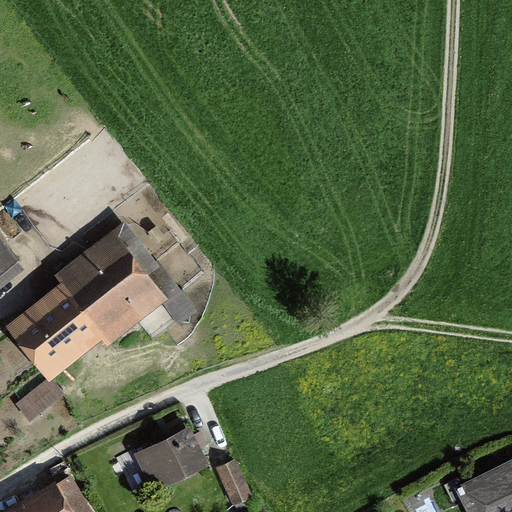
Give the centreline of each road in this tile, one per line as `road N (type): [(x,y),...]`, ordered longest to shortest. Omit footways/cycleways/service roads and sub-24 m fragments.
road 1 (track): [(206,380),(379,316),(422,262),(441,193),(452,0)]
road 2 (residential): [(0,490),(91,430),(206,380)]
road 3 (track): [(379,316),(511,333)]
